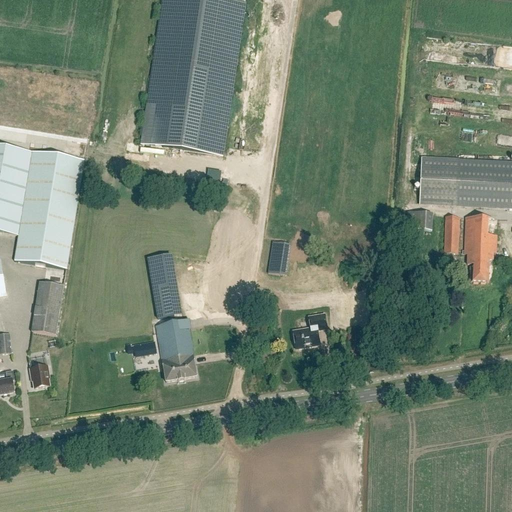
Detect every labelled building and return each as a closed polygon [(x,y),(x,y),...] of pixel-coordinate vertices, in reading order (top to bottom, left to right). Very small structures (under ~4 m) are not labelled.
[(142,145),(227,156),(246,2),(230,0),(163,0),(155,61),(153,60),(142,145)] [(311,57),(293,222),(300,223),(301,218),(329,221),(347,61),(311,57)] [(68,104),(69,93),(0,84),(0,119),(64,127),(65,118),(73,119),(74,105),(68,104)] [(67,271),(84,162),(0,148),(0,233),(19,237),(15,262),(67,271)] [(511,164),(422,160),(420,205),(511,209),(511,164)] [(432,233),(433,216),(407,214),(406,232),(432,233)] [(458,255),(460,219),(446,218),(444,255),(458,255)] [(497,231),(498,220),(466,219),(464,256),(468,256),(467,266),(471,266),(470,284),(488,284),(489,261),(493,261),(493,255),(496,255),(497,237),(494,237),(494,231),(497,231)] [(239,307),(249,230),(218,227),(210,292),(209,292),(208,303),(239,307)] [(268,275),(286,277),(291,246),(273,243),(268,275)] [(159,323),(175,320),(165,257),(148,260),(159,323)] [(56,337),(64,288),(40,284),(32,333),(56,337)] [(296,351),(320,347),(318,332),(327,330),(325,316),(309,319),(311,330),(293,333),(296,351)] [(179,383),(185,382),(185,381),(197,379),(193,353),(188,322),(157,327),(167,384),(178,382),(179,383)] [(0,356),(12,355),(10,335),(0,335),(0,356)] [(157,356),(155,345),(134,348),(136,360),(157,356)] [(50,380),(48,368),(30,371),(31,378),(33,378),(35,390),(50,388),(49,380),(50,380)] [(0,396),(15,394),(13,382),(15,382),(13,373),(0,375),(0,396)]
